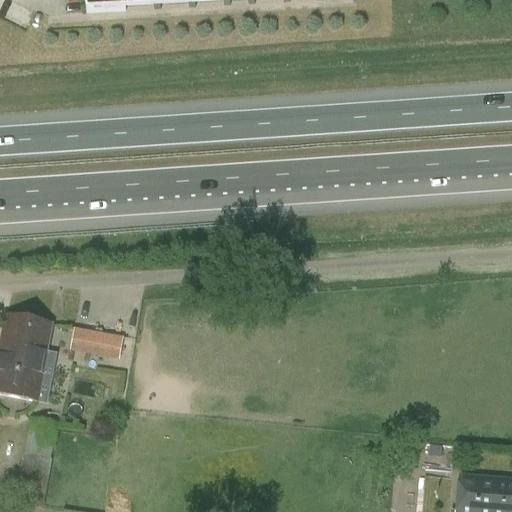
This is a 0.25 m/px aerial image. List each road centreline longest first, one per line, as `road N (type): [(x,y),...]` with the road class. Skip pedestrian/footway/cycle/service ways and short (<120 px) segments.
road 1 (motorway): [(0,196),(511,161)]
road 2 (unclassified): [(0,291),(511,258)]
road 3 (motorway): [(511,106),(0,139)]
